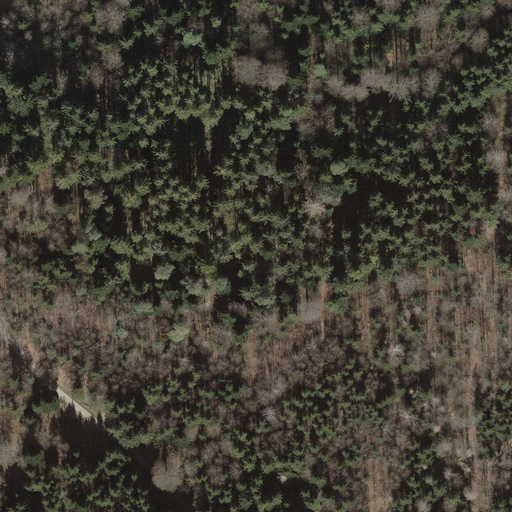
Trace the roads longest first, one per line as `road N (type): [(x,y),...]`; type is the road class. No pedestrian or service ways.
road 1 (track): [(511,97),(471,401),(478,511)]
road 2 (track): [(189,511),(0,322)]
